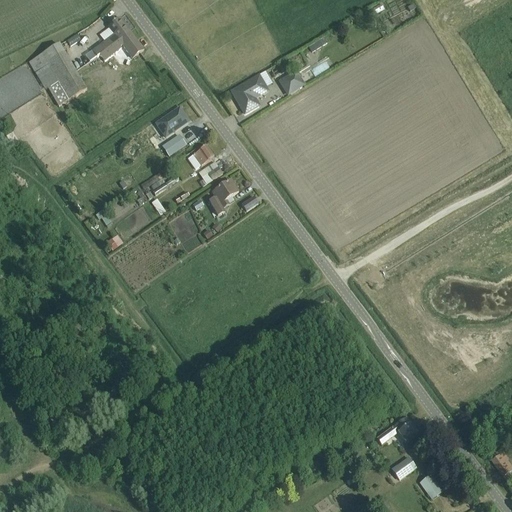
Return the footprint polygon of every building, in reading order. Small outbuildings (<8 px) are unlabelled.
[(115,43),(130,32),(120,19),(108,28),(114,35),(92,51),(97,58),(98,58),(100,56),(106,52),(116,45),(115,43)] [(106,52),(100,56),(105,62),(108,60),(122,49),(121,48),(123,46),(132,59),(143,51),(130,32),(115,43),(116,45),(106,52)] [(77,35),(67,41),(71,47),(81,41),(77,35)] [(319,42),(309,48),(312,53),(322,47),(319,42)] [(47,90),(75,73),(60,46),(29,64),(44,88),(45,87),(47,90)] [(311,67),(317,77),(335,65),(329,56),(311,67)] [(58,84),(49,89),(60,107),(68,102),(86,91),(75,73),(58,84)] [(288,97),(304,87),(296,74),(281,84),(288,97)] [(245,116),(259,108),(255,101),(268,93),(259,78),(232,94),(245,116)] [(177,131),(189,123),(184,116),(180,110),(168,118),(157,125),(161,132),(166,139),(177,131)] [(186,147),(179,137),(162,148),(169,158),(186,147)] [(197,171),(214,159),(206,148),(189,160),(197,171)] [(215,164),(204,170),(208,175),(212,183),(223,176),(218,168),(215,164)] [(144,192),(162,179),(159,175),(141,187),(144,192)] [(166,184),(169,189),(181,181),(178,176),(166,184)] [(217,199),(209,204),(218,218),(225,213),(222,209),(228,206),(233,203),(230,198),(238,193),(231,183),(213,194),(217,199)] [(168,189),(165,185),(153,193),(156,197),(168,189)] [(189,197),(187,193),(180,198),(182,202),(189,197)] [(160,199),(154,203),(162,217),(168,213),(160,199)] [(258,206),(254,199),(241,207),(246,214),(250,212),(258,206)] [(204,208),(200,202),(193,207),(197,213),(204,208)] [(87,211),(80,215),(84,221),(90,216),(87,211)] [(216,225),(213,230),(219,234),(222,230),(216,225)] [(203,236),(207,240),(212,237),(209,232),(203,236)] [(118,237),(108,244),(113,253),(124,245),(118,237)] [(386,434),(377,441),(381,447),(397,435),(405,446),(418,436),(406,420),(386,435),(386,434)] [(503,454),(491,463),(503,480),(510,490),(511,487),(511,476),(510,473),(511,471),(511,468),(507,461),(508,461),(503,454)] [(392,470),(399,481),(407,476),(416,470),(408,459),(400,465),(392,470)] [(432,502),(443,494),(431,477),(420,485),(432,502)]
